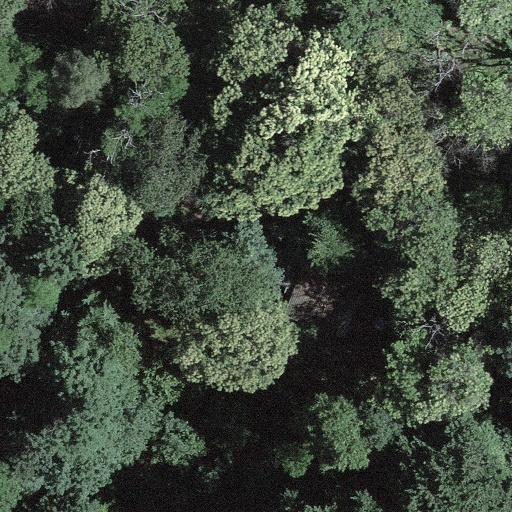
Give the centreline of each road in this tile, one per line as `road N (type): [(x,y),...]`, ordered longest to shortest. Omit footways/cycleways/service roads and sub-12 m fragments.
road 1 (track): [(511,303),(320,224),(191,114),(180,30),(159,0)]
road 2 (track): [(191,114),(52,0)]
